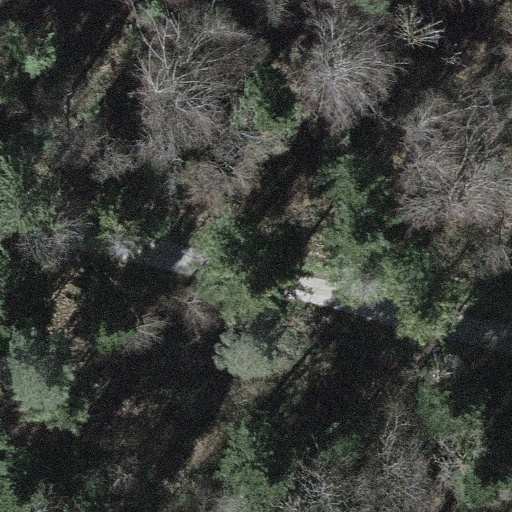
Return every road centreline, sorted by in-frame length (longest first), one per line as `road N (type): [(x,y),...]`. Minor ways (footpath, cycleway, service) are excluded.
road 1 (unclassified): [(511,334),(0,207)]
road 2 (track): [(404,304),(425,433),(428,511)]
